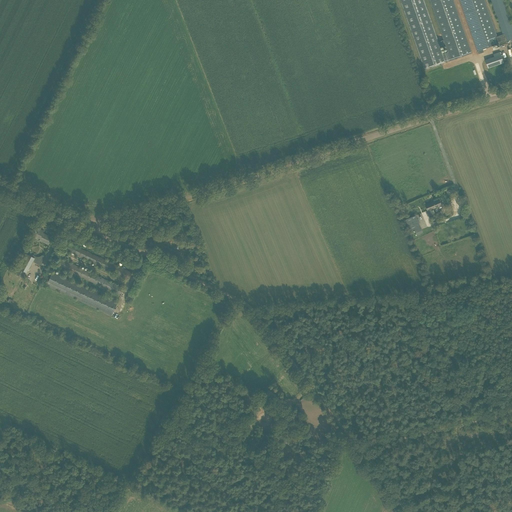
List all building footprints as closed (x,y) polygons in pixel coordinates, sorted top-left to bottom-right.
[(400,0),(425,70),(472,53),(453,0),(429,0),(448,52),(442,54),(423,0),(400,0)] [(460,0),(478,51),(483,49),(499,44),(500,46),(501,45),(498,36),(497,37),(483,0),(460,0)] [(498,36),(501,45),(507,44),(506,41),(511,39),(511,26),(502,0),(491,0),(503,34),(498,36)] [(485,60),(488,68),(504,63),(500,52),(493,54),(494,57),(485,60)] [(439,200),(425,205),(426,208),(430,216),(440,212),(438,208),(442,206),(442,205),(439,200)] [(404,221),(409,231),(414,229),(416,233),(422,230),(415,216),(404,221)] [(36,227),(31,236),(35,238),(38,240),(48,244),(51,237),(42,233),(43,231),(36,227)] [(181,254),(157,241),(152,239),(149,245),(178,260),(180,256),(181,254)] [(128,280),(129,278),(131,273),(67,242),(64,249),(128,280)] [(27,273),(35,259),(23,252),(12,272),(22,278),(25,273),(27,273)] [(60,259),(57,266),(121,296),(124,289),(60,259)] [(117,303),(52,272),(46,286),(111,316),(117,303)] [(263,397),(272,403),(276,397),(267,391),(263,397)]
